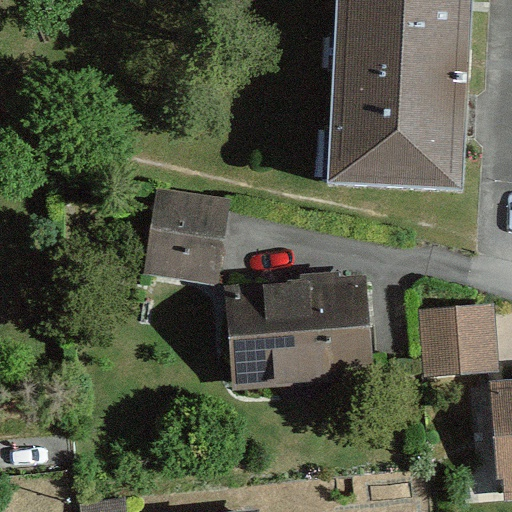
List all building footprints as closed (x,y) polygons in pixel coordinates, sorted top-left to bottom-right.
[(468,0),(337,0),(331,183),(461,188),(468,0)] [(226,200),(158,192),(148,274),(217,282),(226,200)] [(366,278),(227,287),(233,387),(372,378),(366,278)] [(426,375),(496,372),(493,308),(422,312),(426,375)] [(511,477),(511,382),(492,383),(498,478),(511,477)]
